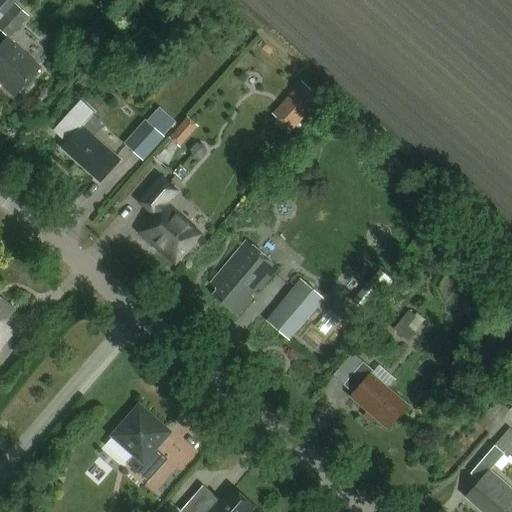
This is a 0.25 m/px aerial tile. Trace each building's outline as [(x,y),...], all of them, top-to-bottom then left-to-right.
[(0,0),(0,20),(3,17),(14,4),(17,0),(0,0)] [(0,85),(15,98),(41,66),(10,40),(29,17),(14,4),(3,17),(0,20),(0,28),(9,36),(0,46),(0,85)] [(302,81),(273,114),(292,131),(321,97),(302,81)] [(144,120),(124,145),(143,161),(173,125),(155,110),(146,122),(144,120)] [(181,148),(199,127),(187,117),(169,138),(181,148)] [(100,180),(119,158),(80,125),(61,147),(100,180)] [(154,214),(139,232),(175,262),(200,233),(165,203),(176,190),(160,176),(139,202),(154,214)] [(246,238),(210,282),(217,287),(213,293),(238,314),(278,265),(246,238)] [(394,282),(381,270),(352,303),(365,314),(394,282)] [(290,339),(325,297),(303,278),(267,320),(290,339)] [(0,345),(12,331),(2,322),(12,311),(0,299),(0,345)] [(408,340),(426,318),(417,311),(415,313),(410,309),(393,328),(408,340)] [(349,359),(335,376),(341,382),(353,392),(349,396),(387,428),(406,405),(368,373),(371,370),(359,360),(355,365),(349,359)] [(491,433),(510,410),(498,400),(478,423),(491,433)] [(139,406),(113,436),(134,455),(127,464),(148,483),(167,460),(155,449),(169,432),(139,406)] [(479,480),(465,496),(482,511),(511,511),(511,499),(508,496),(511,490),(487,469),(502,451),(508,456),(511,451),(511,428),(510,427),(495,445),(494,444),(469,472),(479,480)] [(252,511),(255,510),(231,490),(221,502),(203,486),(193,498),(181,511),(182,511),(252,511)]
